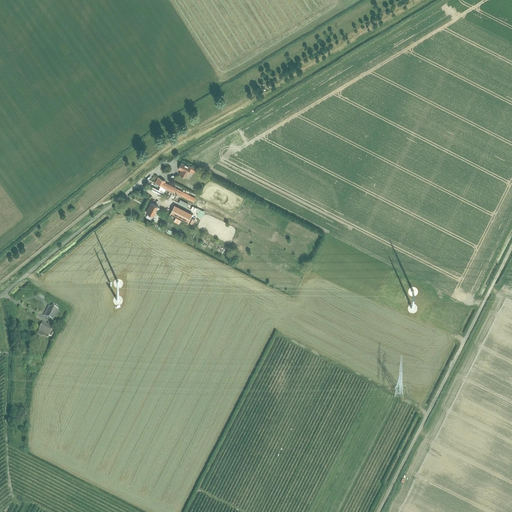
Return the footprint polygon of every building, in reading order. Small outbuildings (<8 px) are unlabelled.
[(179,168),(178,169),(181,170),(179,174),(185,177),(187,174),(189,171),(191,172),(194,167),(192,166),(191,167),(188,165),(188,166),(181,162),(178,168),(179,168)] [(174,193),(176,190),(163,183),(164,181),(158,178),(155,183),(174,193)] [(175,193),(194,202),(196,198),(177,188),(175,193)] [(189,203),(180,199),(178,203),(186,208),(189,203)] [(151,203),(147,213),(154,217),(159,207),(151,203)] [(170,214),(188,223),(192,214),(174,205),(170,214)] [(51,307),(45,318),(53,321),(58,310),(51,307)] [(43,323),(39,331),(37,334),(43,337),(45,334),(49,336),(53,328),(50,326),(51,324),(48,323),(47,325),(43,323)]
